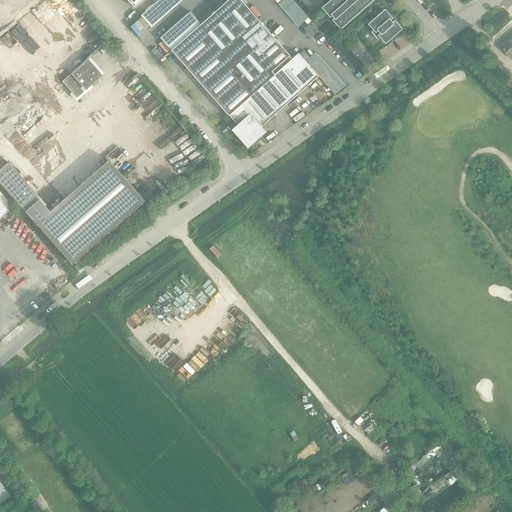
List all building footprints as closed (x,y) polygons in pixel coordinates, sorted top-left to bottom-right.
[(182,0),(157,0),(140,16),(150,28),(173,8),(182,0)] [(291,59),(239,0),(227,0),(200,24),(170,50),(228,116),(228,115),(291,59)] [(358,15),(344,0),(331,0),(322,8),(341,30),(358,15)] [(374,0),(344,0),(358,15),(374,0)] [(401,30),(383,10),(368,24),(374,30),(371,32),(377,39),(380,37),(386,44),(401,30)] [(189,12),(160,38),(170,50),(200,24),(189,12)] [(511,58),(511,57),(511,36),(500,46),(511,58)] [(259,127),(317,76),(298,54),(291,59),(228,115),(237,126),(232,130),(247,147),(263,132),(259,127)] [(366,54),(359,60),(367,70),(375,64),(366,54)] [(77,98),(103,75),(88,59),(62,82),(77,98)] [(71,264),(142,202),(143,201),(108,161),(49,212),(44,206),(46,204),(9,162),(0,169),(0,182),(32,220),(71,264)] [(348,471),(340,478),(346,486),(355,479),(348,471)] [(0,483),(0,504),(10,496),(3,487),(0,483)]
